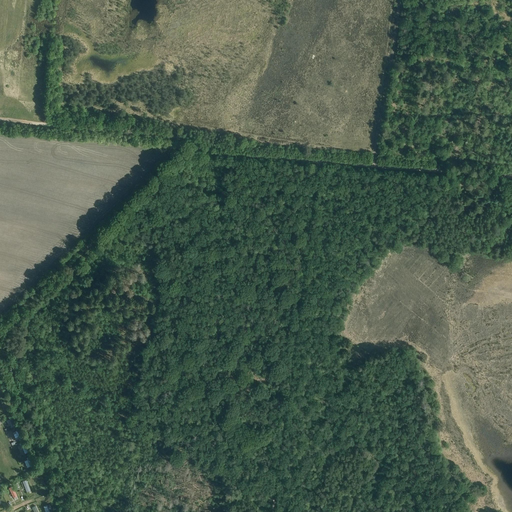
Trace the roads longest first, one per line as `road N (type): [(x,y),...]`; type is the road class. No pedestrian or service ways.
road 1 (track): [(272,511),(319,160)]
road 2 (track): [(305,511),(269,500),(1,346)]
road 3 (track): [(319,160),(217,153),(168,134),(0,119)]
road 4 (track): [(193,144),(0,337)]
road 5 (track): [(0,342),(72,511)]
road 6 (track): [(373,165),(398,0)]
road 7 (track): [(511,176),(387,167)]
